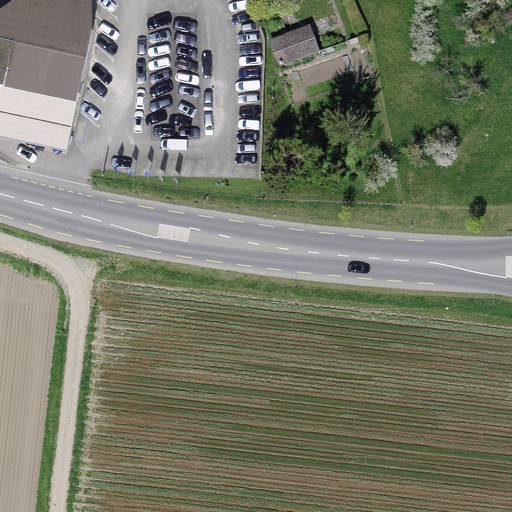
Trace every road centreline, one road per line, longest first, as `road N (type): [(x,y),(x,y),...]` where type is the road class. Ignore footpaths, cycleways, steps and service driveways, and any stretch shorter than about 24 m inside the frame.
road 1 (primary): [(0,194),(232,241),(511,265)]
road 2 (track): [(58,511),(80,319),(76,282),(43,254),(0,240)]
